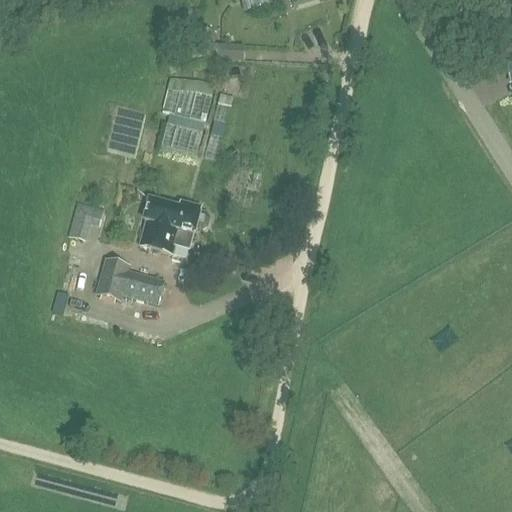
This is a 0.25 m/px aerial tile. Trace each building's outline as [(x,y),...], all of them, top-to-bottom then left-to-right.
[(201,34),(200,23),(191,24),(192,34),(188,34),(188,39),(185,39),(186,60),(208,60),(207,33),(201,34)] [(511,57),(503,60),(510,84),(511,83),(511,57)] [(180,95),(184,95),(183,115),(206,117),(207,96),(180,94),(180,95)] [(203,145),(204,132),(175,128),(173,142),(203,145)] [(184,211),(150,201),(144,222),(147,223),(140,248),(172,257),(175,247),(189,251),(194,235),(195,236),(202,210),(185,206),(184,211)] [(98,228),(102,212),(78,206),(74,221),(90,225),(98,228)] [(120,297),(128,268),(100,261),(92,290),(120,297)] [(162,304),(167,286),(157,283),(159,277),(129,270),(121,299),(149,306),(150,301),(162,304)]
